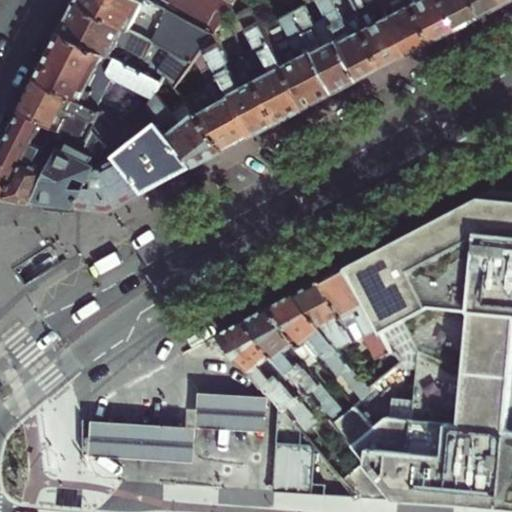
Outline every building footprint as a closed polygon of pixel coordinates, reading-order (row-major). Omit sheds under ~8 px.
[(208,46),(215,35),(148,0),(80,0),(79,3),(132,31),(141,13),(164,25),(155,42),(196,64),(198,61),(208,46)] [(217,33),(227,18),(238,0),(148,0),(215,35),(217,33)] [(266,54),(250,62),(283,124),(295,117),(310,109),(267,27),(252,0),(238,0),(227,18),(231,27),(244,20),(260,49),(263,47),(266,54)] [(386,70),(362,23),(350,30),(340,11),(352,5),(349,0),(318,0),(319,0),(330,22),(363,82),(375,76),(386,70)] [(367,0),(361,0),(352,5),(360,19),(374,12),(367,0)] [(360,19),(362,23),(386,70),(399,63),(412,56),(381,0),(367,0),(374,12),(360,19)] [(435,44),(412,0),(381,0),(412,56),(423,50),(435,44)] [(412,0),(435,44),(447,38),(460,31),(443,0),(412,0)] [(443,0),(460,31),(472,25),(484,18),(474,0),(443,0)] [(474,0),(484,18),(496,12),(509,5),(506,0),(474,0)] [(132,31),(79,3),(73,15),(64,31),(113,56),(122,38),(128,47),(149,58),(152,54),(156,56),(147,74),(164,83),(168,74),(180,89),(196,64),(155,42),(132,31)] [(350,88),(363,82),(330,22),(321,26),(316,23),(307,6),(295,12),(338,95),(350,88)] [(324,102),(338,95),(295,12),(267,27),(310,109),(324,102)] [(49,61),(40,78),(99,108),(116,77),(151,96),(149,99),(154,102),(159,93),(164,83),(147,74),(113,56),(64,31),(49,61)] [(283,124),(250,62),(234,71),(231,65),(233,63),(217,33),(215,35),(208,46),(257,137),(268,132),(283,124)] [(257,137),(208,46),(198,61),(212,86),(188,99),(191,103),(230,151),(243,144),(257,137)] [(104,111),(99,108),(40,78),(33,92),(24,110),(47,121),(70,133),(88,142),(97,125),(104,111)] [(154,102),(152,107),(199,168),(215,159),(230,151),(191,103),(176,114),(159,93),(154,102)] [(97,125),(150,193),(170,183),(199,168),(152,107),(142,96),(116,117),(104,111),(97,125)] [(22,172),(47,121),(24,110),(5,148),(0,157),(0,197),(9,198),(22,172)] [(70,133),(47,121),(22,172),(9,198),(22,200),(35,202),(70,133)] [(70,133),(35,202),(55,205),(96,211),(107,212),(116,211),(150,193),(97,125),(88,142),(70,133)] [(511,190),(497,189),(455,212),(370,256),(392,298),(402,293),(429,342),(417,349),(420,353),(419,421),(389,422),(389,425),(378,434),(360,411),(352,418),(339,428),(371,466),(398,500),(431,502),(511,507),(511,190)] [(362,260),(351,266),(385,333),(404,323),(417,349),(429,342),(402,293),(392,298),(370,256),(362,260)] [(339,272),(326,279),(358,342),(370,337),(387,372),(393,369),(396,374),(408,365),(402,357),(398,359),(385,333),(351,266),(339,272)] [(313,285),(299,293),(344,350),(358,342),(326,279),(313,285)] [(288,298),(274,306),(316,357),(321,363),(329,356),(369,404),(380,395),(376,389),(344,350),(299,293),(288,298)] [(263,312),(249,320),(292,372),(339,428),(352,418),(307,364),(316,357),(274,306),(263,312)] [(236,326),(223,333),(293,417),(305,432),(309,437),(323,426),(284,379),(292,372),(249,320),(236,326)] [(199,409),(198,427),(269,431),(270,394),(200,391),(199,409)] [(154,425),(94,422),(92,459),(155,462),(196,464),(198,427),(154,425)] [(317,447),(281,445),(279,492),(315,494),(317,447)] [(398,500),(371,466),(348,484),(359,497),(398,500)]
